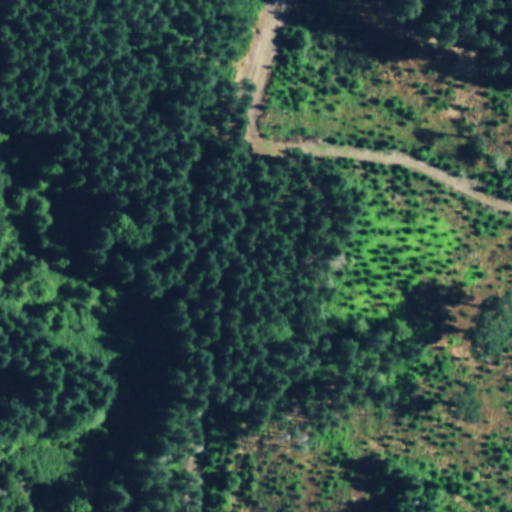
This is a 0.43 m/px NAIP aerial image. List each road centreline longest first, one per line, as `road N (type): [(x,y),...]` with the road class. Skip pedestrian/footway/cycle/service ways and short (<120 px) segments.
road 1 (track): [(280,0),(253,47),(196,511)]
road 2 (track): [(244,123),(416,162),(511,203)]
